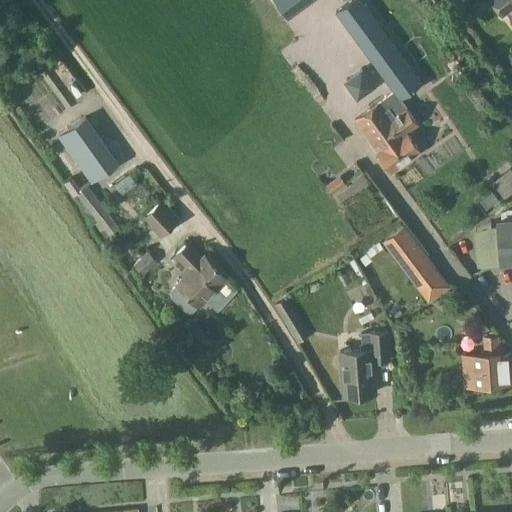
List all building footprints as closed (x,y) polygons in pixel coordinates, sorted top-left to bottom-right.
[(276,0),(286,13),(303,0),(276,0)] [(395,90),(400,98),(422,81),(362,0),(350,0),(336,11),(394,90),(395,90)] [(511,0),(489,0),(502,17),(510,12),(511,15),(511,0)] [(346,80),(358,96),(374,84),(362,68),(346,80)] [(394,90),(354,119),(392,171),(421,151),(407,131),(418,123),(400,98),(395,90),(394,90)] [(75,199),(80,195),(110,235),(120,227),(88,185),(92,182),(120,162),(87,115),(58,135),(89,179),(81,186),(73,176),(63,183),(75,199)] [(504,197),(511,191),(511,169),(511,168),(492,181),(504,197)] [(125,170),(106,187),(134,218),(153,201),(125,170)] [(178,219),(164,204),(145,221),(160,237),(178,219)] [(511,219),(496,221),(500,262),(511,260),(511,219)] [(432,266),(403,226),(384,240),(413,280),(432,266)] [(178,283),(179,284),(172,292),(173,297),(187,310),(193,311),(227,276),(205,255),(203,257),(188,243),(177,254),(192,268),(178,283)] [(375,245),(363,254),(370,264),(382,255),(375,245)] [(340,353),(345,397),(376,393),(373,362),(390,360),(387,332),(362,335),(363,350),(340,353)] [(485,353),(463,355),(466,385),(484,384),(484,388),(497,387),(497,383),(511,381),(511,365),(509,365),(508,352),(500,352),(499,337),(483,338),(485,353)] [(400,347),(403,362),(414,360),(410,344),(400,347)]
